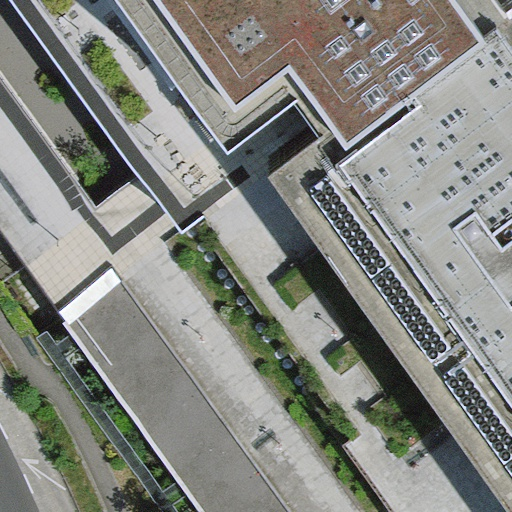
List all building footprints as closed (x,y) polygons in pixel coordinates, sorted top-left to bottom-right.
[(370,91),(480,11),(472,0),(119,0),(176,79),(231,152),(257,130),(268,144),(357,77),(370,91)] [(511,0),(502,0),(369,99),(355,82),(268,144),(279,158),(511,479),(511,0)] [(511,511),(511,479),(279,158),(198,217),(348,426),(342,431),(400,511),(511,511)] [(400,511),(342,431),(348,426),(198,217),(121,274),(291,511),(400,511)] [(208,511),(291,511),(121,274),(66,313),(208,511)]
